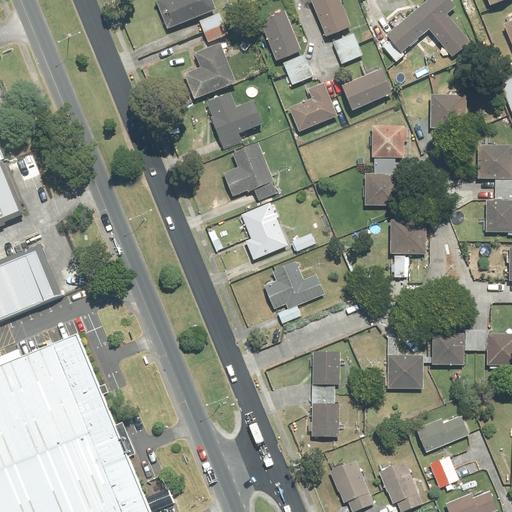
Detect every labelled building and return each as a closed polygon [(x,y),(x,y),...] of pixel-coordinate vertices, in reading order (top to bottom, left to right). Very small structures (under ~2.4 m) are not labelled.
[(155,0),(154,1),(166,29),(213,10),(209,0),(155,0)] [(338,0),(308,0),(324,36),(349,26),(338,0)] [(449,0),(425,0),(384,36),(399,53),(427,29),(451,57),(469,42),(445,15),(455,6),(449,0)] [(283,11),(258,21),(275,61),(300,50),(283,11)] [(217,12),(198,21),(208,42),(227,33),(217,12)] [(511,20),(501,25),(511,49),(511,48),(511,20)] [(352,33),(332,41),(341,64),(361,55),(352,33)] [(233,82),(218,43),(193,53),(198,67),(182,73),(192,98),(233,82)] [(303,54),(282,63),(286,74),(291,86),(312,77),(303,54)] [(282,63),(281,60),(268,66),(274,80),(286,74),(282,63)] [(340,85),(350,110),(391,93),(380,68),(340,85)] [(511,81),(500,86),(511,114),(511,81)] [(288,108),(297,132),(336,116),(322,83),(306,89),(310,99),(288,108)] [(228,92),(205,102),(211,117),(208,118),(222,151),(241,144),(237,133),(260,124),(251,100),(234,107),(228,92)] [(466,97),(430,97),(430,131),(466,131),(466,97)] [(404,128),(373,128),(373,160),(404,160),(404,144),(408,144),(408,130),(404,130),(404,128)] [(0,169),(11,165),(0,138),(0,169)] [(277,195),(258,145),(232,155),(237,169),(223,175),(232,198),(247,193),(248,195),(254,193),(257,202),(277,195)] [(511,147),(477,148),(477,181),(511,180),(511,147)] [(11,165),(0,169),(0,231),(33,218),(11,165)] [(397,176),(365,176),(365,209),(397,208),(397,176)] [(511,201),(486,202),(485,234),(511,233),(511,201)] [(287,247),(270,206),(241,217),(251,241),(245,243),(253,261),(287,247)] [(390,222),(390,256),(426,256),(426,222),(390,222)] [(312,235),(292,244),(297,254),(316,245),(312,235)] [(40,256),(11,268),(30,314),(58,303),(40,256)] [(285,306),(288,311),(324,296),(316,277),(304,281),(296,263),(272,273),(275,282),(262,288),(272,311),(285,306)] [(11,268),(0,272),(0,320),(2,326),(30,314),(11,268)] [(302,317),(298,307),(290,311),(279,316),(283,326),(302,317)] [(0,511),(157,511),(84,332),(0,365),(0,511)] [(432,333),(432,366),(464,366),(463,333),(432,333)] [(511,335),(486,336),(487,367),(511,366),(511,335)] [(341,353),(313,353),(312,388),(341,388),(341,353)] [(388,356),(387,390),(423,391),(423,356),(388,356)] [(340,406),(312,405),(311,439),(339,440),(340,406)] [(416,431),(426,454),(469,437),(461,418),(443,425),(442,421),(416,431)] [(450,457),(431,464),(441,489),(447,487),(448,491),(453,489),(452,485),(460,482),(450,457)] [(356,462),(329,474),(342,505),(347,503),(351,511),(358,511),(372,507),(367,495),(369,494),(356,462)] [(406,463),(379,474),(392,506),(397,504),(400,511),(406,511),(423,505),(406,463)] [(444,505),(447,511),(493,511),(497,510),(490,493),(473,501),(470,494),(444,505)]
